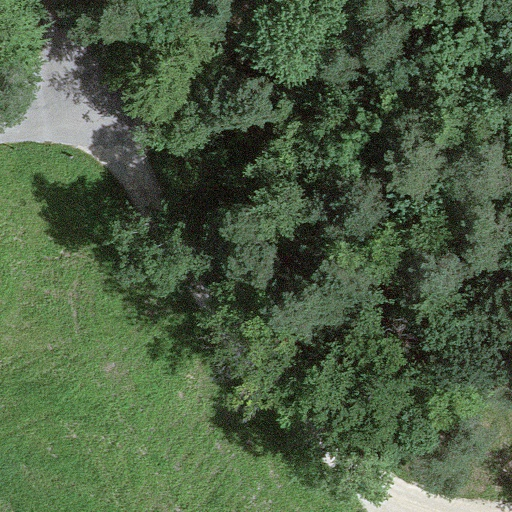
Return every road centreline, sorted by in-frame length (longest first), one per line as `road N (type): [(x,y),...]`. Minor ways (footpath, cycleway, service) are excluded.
road 1 (track): [(401,511),(83,119)]
road 2 (track): [(83,119),(151,91),(217,44),(248,0)]
road 3 (residential): [(83,119),(68,20),(56,0)]
